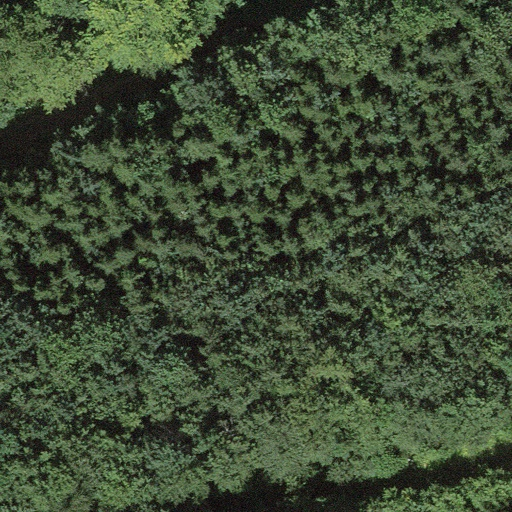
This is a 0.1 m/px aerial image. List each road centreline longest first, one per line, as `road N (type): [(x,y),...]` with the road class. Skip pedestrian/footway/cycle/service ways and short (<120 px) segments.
road 1 (track): [(511,448),(327,492),(113,511)]
road 2 (track): [(291,0),(0,141)]
